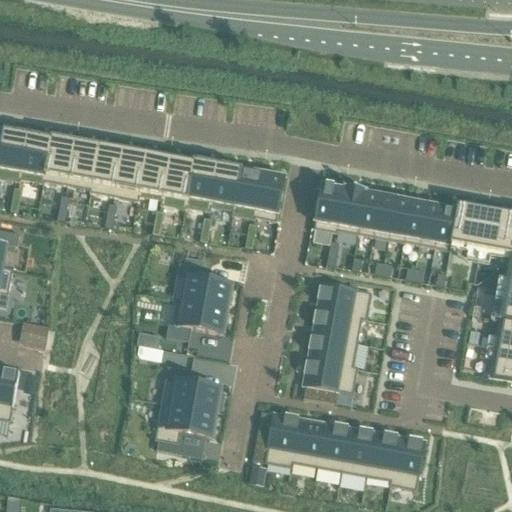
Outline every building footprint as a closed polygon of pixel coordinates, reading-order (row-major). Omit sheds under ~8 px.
[(6,135),(0,165),(0,183),(20,187),(21,184),(29,139),(6,135)] [(29,139),(21,184),(44,189),(45,186),(53,141),(51,141),(51,143),(29,139)] [(53,141),(45,186),(68,190),(76,145),(53,141)] [(76,145),(68,190),(89,194),(90,194),(98,149),(76,145)] [(90,194),(89,197),(114,201),(123,154),(98,149),(90,194)] [(123,154),(114,201),(139,206),(140,201),(148,158),(144,157),(144,154),(134,153),(134,156),(123,154)] [(148,158),(140,201),(141,201),(161,205),(169,162),(148,158)] [(161,205),(160,210),(186,214),(187,212),(195,164),(193,164),(193,166),(186,165),(169,162),(161,205)] [(195,164),(187,212),(188,212),(206,216),(210,216),(211,212),(219,169),(195,164)] [(219,169),(211,212),(220,213),(232,216),(240,173),(219,169)] [(232,216),(232,220),(235,221),(246,223),(255,224),(255,222),(263,177),(260,176),(261,173),(252,172),(251,175),(240,173),(232,216)] [(263,177),(255,222),(277,226),(279,215),(281,205),(283,196),(282,196),(285,181),(263,177)] [(315,226),(314,233),(335,237),(337,238),(338,235),(346,190),(344,190),(343,192),(322,188),(319,203),(319,202),(317,212),(318,212),(315,226)] [(346,190),(338,235),(339,236),(348,237),(359,239),(367,196),(367,194),(346,190)] [(14,192),(12,204),(20,205),(22,193),(14,192)] [(367,196),(359,239),(373,242),(381,199),(367,196)] [(381,199),(373,242),(389,245),(397,202),(381,199)] [(62,200),(60,212),(67,213),(70,202),(62,200)] [(397,202),(389,245),(404,247),(412,205),(397,202)] [(12,204),(10,215),(18,217),(20,205),(12,204)] [(412,205),(404,247),(419,250),(427,207),(412,205)] [(109,207),(107,219),(115,221),(117,209),(109,207)] [(427,207),(419,250),(435,253),(443,210),(427,207)] [(457,213),(449,254),(506,264),(505,268),(509,269),(488,382),(511,386),(511,218),(502,217),(457,209),(457,213)] [(443,210),(435,253),(449,256),(449,254),(457,213),(444,210),(443,210)] [(67,213),(60,212),(57,224),(65,225),(67,213)] [(156,215),(154,226),(162,228),(164,216),(156,215)] [(107,219),(105,231),(113,233),(115,221),(107,219)] [(212,223),(204,222),(202,233),(210,235),(212,223)] [(152,238),(160,240),(162,228),(154,226),(152,238)] [(249,228),(247,240),(255,241),(257,229),(249,228)] [(210,235),(202,233),(200,245),(207,247),(210,235)] [(0,271),(4,272),(8,249),(17,251),(20,238),(0,234),(0,271)] [(245,251),(253,253),(255,241),(247,240),(245,251)] [(328,257),(336,259),(339,247),(331,245),(328,257)] [(328,257),(326,269),(334,270),(336,259),(328,257)] [(354,262),(352,274),(360,275),(362,263),(354,262)] [(382,279),(385,267),(376,266),(374,278),(382,279)] [(177,279),(172,305),(177,306),(228,315),(232,289),(200,283),(202,271),(179,267),(177,279)] [(392,269),(385,267),(382,279),(390,281),(392,269)] [(0,310),(6,312),(8,300),(13,274),(4,272),(0,271),(0,310)] [(413,285),(415,273),(407,272),(405,283),(413,285)] [(413,285),(421,286),(423,274),(415,273),(413,285)] [(436,289),(444,290),(446,279),(438,277),(436,289)] [(321,288),(316,315),(362,324),(366,324),(371,298),(321,288)] [(168,328),(166,341),(189,345),(191,333),(223,339),(228,315),(177,306),(173,329),(168,328)] [(474,308),(472,319),(479,320),(481,309),(474,308)] [(316,315),(312,338),(358,347),(362,324),(316,315)] [(23,327),(21,337),(26,338),(25,348),(45,351),(49,332),(23,327)] [(471,334),(468,347),(477,348),(479,336),(471,334)] [(312,338),(308,362),(353,370),(358,347),(312,338)] [(152,352),(150,360),(161,362),(163,354),(152,352)] [(306,372),(303,389),(306,390),(314,391),(317,392),(322,393),(328,394),(330,395),(339,396),(353,399),(358,371),(353,370),(308,362),(306,372)] [(0,423),(10,426),(20,375),(0,371),(0,423)] [(162,406),(161,408),(217,418),(217,413),(222,414),(225,398),(220,397),(221,393),(189,387),(191,375),(168,371),(166,383),(162,406)] [(306,390),(304,402),(312,403),(314,391),(306,390)] [(314,391),(312,403),(320,405),(322,393),(317,392),(314,391)] [(322,393),(320,405),(328,406),(330,395),(328,394),(322,393)] [(330,395),(328,406),(336,408),(339,396),(330,395)] [(161,408),(155,445),(178,449),(180,436),(212,442),(217,418),(161,408)] [(273,425),(274,418),(262,416),(261,423),(273,425)] [(265,467),(265,468),(292,472),(293,468),(301,422),(274,417),(274,418),(273,425),(271,433),(270,441),(268,449),(267,457),(265,467)] [(301,422),(293,468),(296,468),(317,472),(325,427),(301,422)] [(261,423),(259,431),(271,433),(273,425),(261,423)] [(325,427),(317,472),(341,477),(350,431),(325,427)] [(259,431),(258,439),(270,441),(271,433),(259,431)] [(350,431),(341,477),(366,481),(375,436),(351,431),(350,431)] [(375,436),(366,481),(390,486),(398,440),(375,436)] [(258,439),(257,447),(268,449),(270,441),(258,439)] [(390,486),(389,490),(416,495),(425,445),(398,440),(390,486)] [(257,447),(255,455),(267,457),(268,449),(257,447)] [(267,457),(255,455),(253,465),(265,467),(267,457)] [(253,469),(249,485),(262,488),(265,472),(253,469)] [(17,502),(8,500),(7,511),(16,511),(17,502)]
